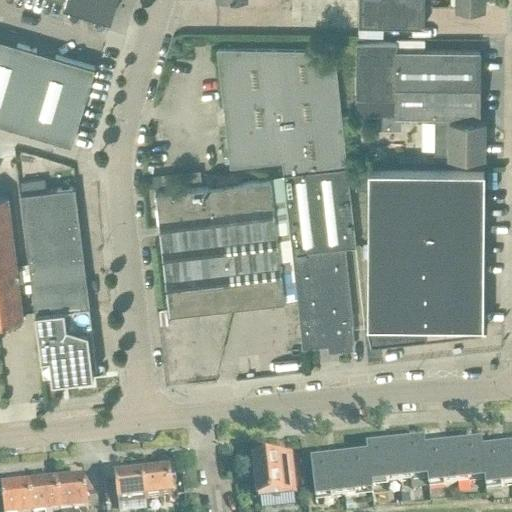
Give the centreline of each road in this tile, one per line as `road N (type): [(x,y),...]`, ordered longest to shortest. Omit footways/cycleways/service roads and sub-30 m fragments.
road 1 (unclassified): [(145,421),(118,187),(122,127),(161,0)]
road 2 (unclassified): [(202,415),(370,392),(511,384)]
road 3 (unclassified): [(0,437),(145,421)]
